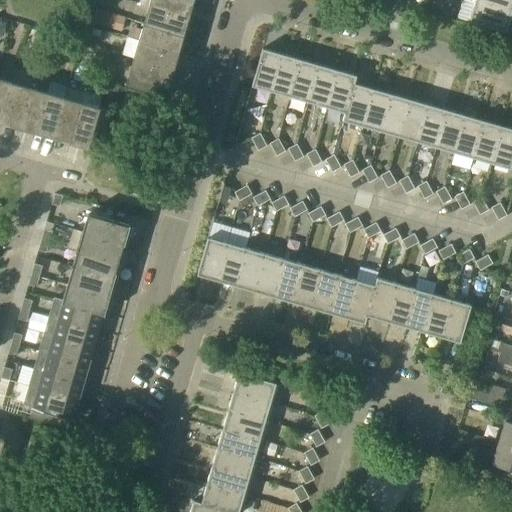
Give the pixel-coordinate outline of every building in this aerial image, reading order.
[(189,18),(194,1),(191,0),(150,0),(149,6),(189,18)] [(511,12),(511,0),(475,0),(475,2),(511,12)] [(507,32),(511,14),(511,12),(475,2),(470,21),(507,32)] [(184,34),(189,18),(149,6),(144,23),(184,34)] [(95,23),(113,28),(122,31),(126,18),(117,15),(98,10),(95,23)] [(179,52),(184,34),(144,23),(139,40),(179,52)] [(174,69),(179,52),(139,40),(134,58),(174,69)] [(105,74),(111,51),(98,47),(93,65),(105,74)] [(272,91),(282,53),(263,48),(252,86),(272,91)] [(290,96),(301,59),(282,53),(272,91),(290,96)] [(169,87),(174,69),(134,58),(129,76),(169,87)] [(309,102),(320,64),(301,59),(290,96),(309,102)] [(327,107),(338,70),(320,64),(309,102),(327,107)] [(354,83),(355,83),(357,75),(338,70),(327,107),(346,112),(354,83)] [(0,121),(1,122),(13,82),(0,78),(0,121)] [(18,127),(19,124),(30,87),(13,82),(1,122),(18,127)] [(373,88),(355,83),(354,83),(346,112),(343,120),(362,126),(373,88)] [(120,87),(119,86),(110,84),(107,96),(116,98),(120,87)] [(18,127),(36,132),(37,129),(47,92),(30,87),(19,124),(18,127)] [(381,131),(391,93),(373,88),(362,126),(381,131)] [(47,92),(37,129),(36,132),(53,137),(65,97),(47,92)] [(399,136),(410,99),(391,93),(381,131),(399,136)] [(82,102),(65,97),(53,137),(70,142),(82,102)] [(418,142),(429,104),(410,99),(399,136),(418,142)] [(101,108),(82,102),(70,142),(88,147),(89,148),(101,108)] [(436,147),(447,109),(429,104),(418,142),(436,147)] [(455,152),(466,115),(447,109),(436,147),(455,152)] [(473,158),(484,120),(466,115),(455,152),(473,158)] [(492,163),(503,125),(484,120),(473,158),(492,163)] [(511,128),(503,125),(492,163),(511,169),(511,166),(511,128)] [(259,150),(267,145),(260,133),(252,138),(259,150)] [(277,155),(286,151),(279,139),(271,143),(277,155)] [(295,161),(304,156),(297,144),(289,149),(295,161)] [(314,166),(322,161),(316,149),(308,154),(314,166)] [(333,171),(341,167),(335,155),(326,159),(333,171)] [(351,176),(359,172),(353,160),(344,164),(351,176)] [(370,182),(378,177),(372,165),(363,170),(370,182)] [(388,187),(396,183),(389,171),(381,175),(388,187)] [(407,192),(415,188),(408,176),(400,180),(407,192)] [(425,198),(433,193),(427,181),(418,186),(425,198)] [(240,200),(252,193),(248,185),(236,192),(240,200)] [(444,203),(452,199),(445,187),(437,191),(444,203)] [(259,205),(271,199),(266,190),(254,197),(259,205)] [(462,208),(470,204),(463,192),(455,196),(462,208)] [(60,206),(63,195),(55,193),(52,204),(60,206)] [(277,211),(289,204),(285,196),(272,202),(277,211)] [(481,214),(489,209),(482,197),(474,202),(481,214)] [(296,216),(308,209),(303,201),(291,208),(296,216)] [(499,219),(507,215),(501,203),(492,207),(499,219)] [(314,222),(326,215),(321,206),(309,213),(314,222)] [(333,227),(344,220),(345,220),(340,212),(328,219),(333,227)] [(84,232),(124,243),(129,225),(89,214),(84,232)] [(351,232),(363,226),(363,225),(358,217),(346,224),(351,232)] [(377,222),(365,229),(369,237),(381,231),(377,222)] [(389,243),(401,236),(396,228),(384,235),(389,243)] [(50,241),(53,231),(45,229),(42,239),(50,241)] [(119,261),(124,243),(84,232),(79,249),(119,261)] [(407,248),(419,242),(415,233),(403,240),(407,248)] [(217,280),(228,242),(209,237),(198,274),(217,280)] [(47,252),(50,241),(42,239),(39,250),(47,252)] [(426,254),(438,247),(433,239),(421,245),(426,254)] [(235,285),(246,248),(228,242),(217,280),(235,285)] [(444,259),(456,252),(452,244),(439,251),(444,259)] [(254,291),(265,253),(246,248),(235,285),(254,291)] [(114,278),(119,261),(79,249),(74,267),(114,278)] [(463,264),(475,258),(470,249),(458,256),(463,264)] [(272,296),(283,259),(265,253),(254,291),(272,296)] [(493,263),(493,262),(488,255),(476,261),(481,270),(493,263)] [(291,302),(302,264),(283,259),(272,296),(291,302)] [(40,276),(43,265),(35,263),(32,274),(40,276)] [(309,307),(320,269),(302,264),(291,302),(309,307)] [(109,295),(114,278),(74,267),(69,284),(109,295)] [(378,278),(379,273),(360,267),(356,280),(357,280),(347,318),(366,323),(368,316),(367,315),(378,278)] [(328,312),(339,275),(320,269),(309,307),(328,312)] [(415,289),(414,288),(417,277),(400,272),(397,283),(386,321),(404,326),(415,289)] [(37,287),(40,276),(32,274),(29,283),(29,284),(37,287)] [(357,280),(356,280),(339,275),(328,312),(347,318),(357,280)] [(386,321),(397,283),(378,278),(367,315),(368,316),(386,321)] [(104,313),(109,295),(69,284),(64,301),(104,313)] [(423,332),(434,294),(415,289),(404,326),(423,332)] [(441,337),(452,299),(434,294),(423,332),(441,337)] [(22,308),(30,310),(33,300),(25,298),(22,308)] [(64,301),(55,298),(50,316),(99,330),(104,313),(64,301)] [(461,343),(472,305),(452,299),(441,337),(461,343)] [(27,321),(30,310),(22,308),(19,318),(27,321)] [(94,347),(99,330),(50,316),(45,333),(94,347)] [(20,345),(23,335),(15,332),(12,343),(20,345)] [(89,365),(94,347),(45,333),(40,351),(89,365)] [(17,355),(20,345),(12,343),(9,353),(17,355)] [(511,345),(504,343),(501,352),(511,355),(511,345)] [(84,382),(89,365),(40,351),(35,368),(84,382)] [(511,365),(511,355),(501,352),(498,361),(511,365)] [(10,380),(13,369),(5,367),(2,377),(10,380)] [(79,400),(84,382),(35,368),(30,385),(79,400)] [(271,402),(277,383),(239,372),(234,391),(271,402)] [(488,394),(503,398),(506,389),(491,384),(488,394)] [(74,418),(79,400),(30,385),(25,403),(34,406),(30,417),(61,426),(64,415),(74,418)] [(266,420),(271,402),(234,391),(229,410),(266,420)] [(500,407),(503,398),(488,394),(485,403),(500,407)] [(260,439),(266,420),(229,410),(223,428),(260,439)] [(322,428),(330,423),(324,411),(315,416),(322,428)] [(511,422),(506,420),(499,442),(511,446),(511,422)] [(255,457),(260,439),(223,428),(218,447),(255,457)] [(317,447),(325,442),(318,430),(310,434),(317,447)] [(14,455),(1,452),(5,439),(0,437),(0,493),(3,494),(14,455)] [(511,446),(499,442),(492,463),(494,464),(491,474),(511,479),(511,446)] [(250,476),(255,457),(218,447),(212,465),(250,476)] [(311,465),(320,460),(313,448),(305,453),(311,465)] [(244,495),(250,476),(212,465),(207,484),(244,495)] [(306,483),(315,479),(308,467),(299,471),(306,483)] [(234,511),(239,511),(244,495),(207,484),(202,502),(232,511),(231,511),(234,511)] [(301,502),(309,497),(303,485),(294,490),(301,502)] [(202,502),(194,499),(190,511),(231,511),(232,511),(202,502)] [(291,511),(302,511),(297,503),(289,508),(291,511)]
